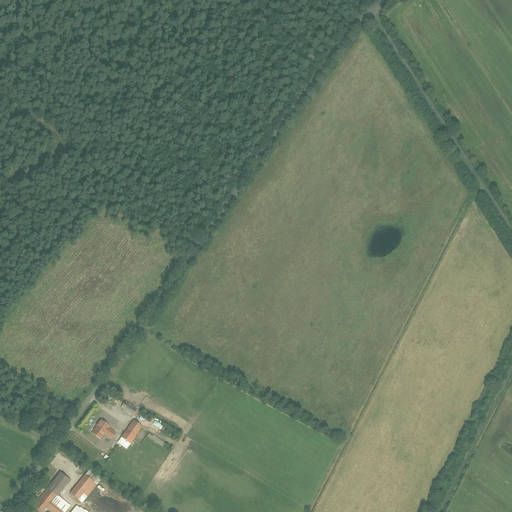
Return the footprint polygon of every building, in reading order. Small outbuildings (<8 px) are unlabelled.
[(137,409),(125,401),(120,408),(132,416),(137,409)] [(100,420),(90,434),(100,441),(104,435),(112,441),(117,434),(109,428),(110,427),(100,420)] [(143,428),(133,421),(121,439),(130,445),(143,428)] [(52,511),(65,511),(70,507),(58,497),(70,482),(60,474),(33,507),(39,511),(43,511),(47,507),(52,511)] [(97,486),(84,476),(70,494),(82,504),(97,486)]
